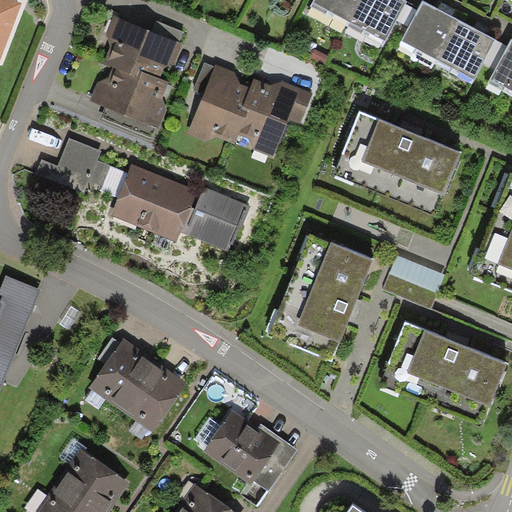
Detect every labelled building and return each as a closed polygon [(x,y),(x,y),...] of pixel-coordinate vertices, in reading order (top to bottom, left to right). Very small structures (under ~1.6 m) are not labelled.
[(315,0),(312,8),(386,47),(408,5),(397,0),(315,0)] [(0,59),(19,10),(0,2),(0,59)] [(495,47),(422,6),(400,47),(473,87),(495,47)] [(114,50),(91,100),(159,130),(169,109),(162,98),(169,82),(161,78),(165,69),(175,65),(184,43),(181,42),(185,31),(154,19),(149,32),(113,18),(106,36),(114,50)] [(511,44),(489,86),(511,98),(511,44)] [(251,89),(240,85),(235,74),(205,60),(191,91),(203,96),(187,133),(211,144),(215,135),(273,160),(290,121),(299,125),(312,94),(283,81),(271,84),(255,78),(251,89)] [(458,159),(360,119),(335,180),(433,219),(458,159)] [(101,153),(70,140),(59,168),(42,162),(37,175),(85,194),(90,181),(102,185),(110,167),(97,162),(101,153)] [(196,192),(133,166),(112,216),(176,243),(181,232),(190,207),(196,192)] [(511,183),(473,280),(511,295),(511,183)] [(190,207),(181,232),(230,251),(248,205),(204,188),(196,210),(190,207)] [(372,262),(310,237),(271,331),(332,357),(372,262)] [(406,254),(393,289),(435,304),(448,270),(406,254)] [(39,291),(7,278),(0,294),(0,384),(1,383),(8,366),(39,291)] [(508,367),(408,323),(383,379),(484,423),(508,367)] [(165,367),(126,339),(90,389),(153,434),(189,384),(165,367)] [(255,430),(230,412),(203,450),(250,484),(253,479),(269,491),(298,450),(260,423),(255,430)] [(109,511),(130,484),(81,448),(35,510),(38,511),(109,511)] [(234,511),(195,484),(175,511),(234,511)]
